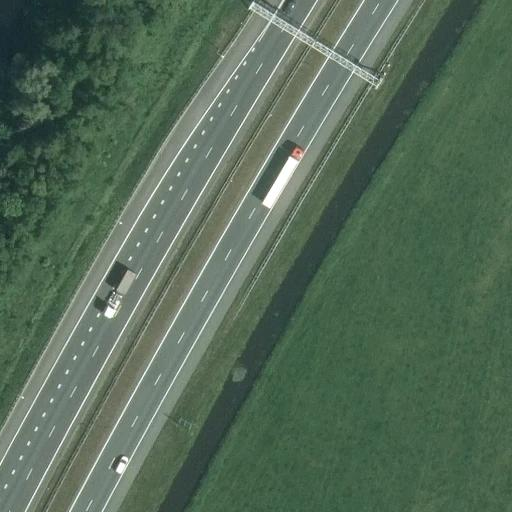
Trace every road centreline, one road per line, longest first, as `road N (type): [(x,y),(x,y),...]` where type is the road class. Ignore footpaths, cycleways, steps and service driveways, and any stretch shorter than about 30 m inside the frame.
road 1 (motorway): [(88,511),(385,0)]
road 2 (motorway): [(302,0),(12,511)]
